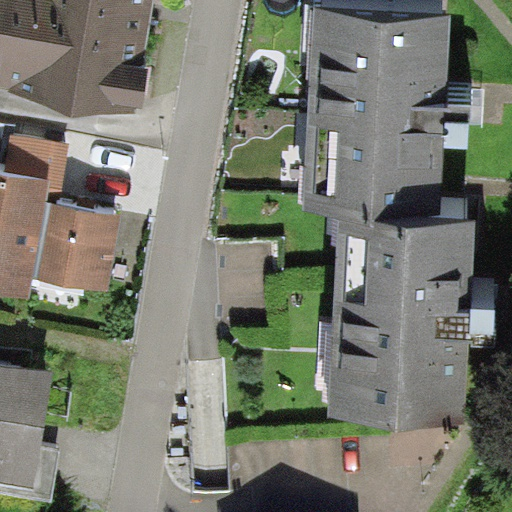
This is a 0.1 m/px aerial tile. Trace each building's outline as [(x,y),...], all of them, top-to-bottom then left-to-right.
[(0,0),(0,59),(18,62),(18,67),(134,87),(135,73),(143,75),(149,37),(144,35),(149,0),(0,0)] [(313,0),(304,176),(340,178),(377,180),(378,168),(442,172),(451,0),(313,0)] [(12,122),(7,150),(51,159),(47,183),(60,185),(69,135),(12,122)] [(7,150),(0,149),(0,271),(30,276),(33,258),(109,272),(123,197),(60,185),(47,183),(51,159),(7,150)] [(377,180),(340,178),(328,374),(464,382),(477,175),(442,172),(378,168),(377,180)] [(54,349),(0,339),(0,462),(34,469),(54,349)]
